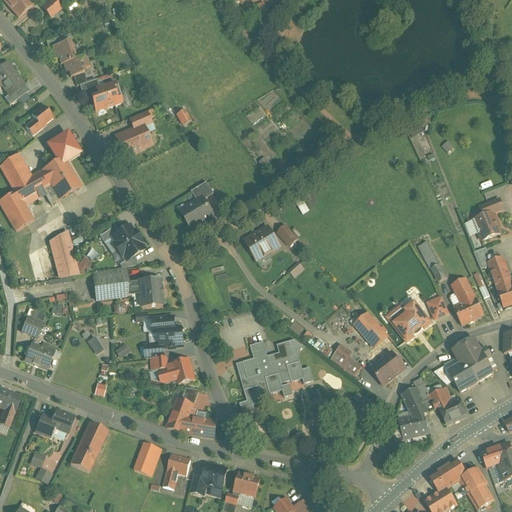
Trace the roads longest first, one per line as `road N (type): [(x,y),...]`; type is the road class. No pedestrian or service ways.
road 1 (residential): [(236,453),(183,281),(151,219),(0,14)]
road 2 (residential): [(0,371),(236,453)]
road 3 (track): [(173,263),(369,140)]
road 4 (residential): [(362,478),(405,384),(455,344),(511,323)]
road 5 (residential): [(236,453),(362,478)]
